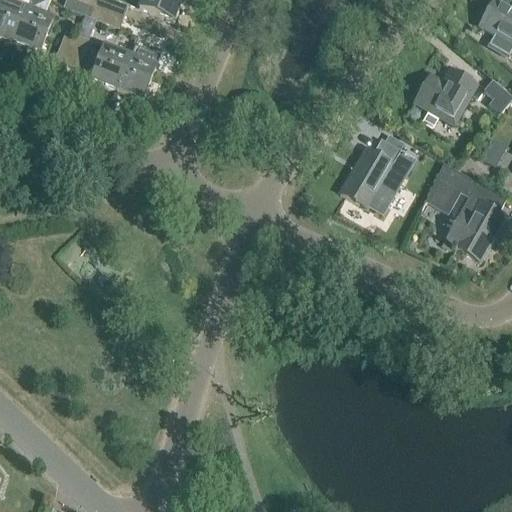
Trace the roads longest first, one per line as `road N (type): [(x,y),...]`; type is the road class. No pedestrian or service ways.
road 1 (residential): [(153,511),(253,216)]
road 2 (residential): [(253,216),(451,312),(485,319),(511,305)]
road 3 (residential): [(253,216),(427,0)]
road 4 (residential): [(166,179),(238,0)]
road 5 (residential): [(0,101),(166,179)]
road 6 (residential): [(96,511),(0,422)]
